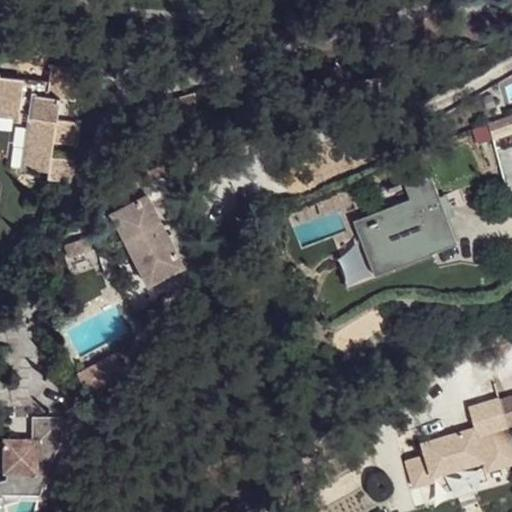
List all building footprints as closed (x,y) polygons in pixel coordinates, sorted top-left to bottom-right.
[(71,99),(77,57),(50,52),(48,71),(0,63),(0,98),(15,101),(17,95),(26,96),(19,155),(46,159),(46,167),(68,171),(72,149),(49,146),(52,130),(72,132),(78,100),(71,99)] [(374,75),(331,86),(336,106),(355,101),(356,105),(380,99),(374,75)] [(190,132),(179,102),(145,113),(157,144),(190,132)] [(511,112),(510,109),(483,119),(489,135),(511,126),(511,112)] [(143,178),(165,167),(158,152),(136,163),(140,171),(143,178)] [(144,273),(183,253),(153,195),(176,185),(165,167),(143,178),(119,190),(106,196),(144,273)] [(451,238),(424,168),(402,177),(409,194),(348,218),(357,241),(334,251),(345,280),(451,238)] [(119,190),(143,178),(140,171),(115,183),(119,190)] [(65,253),(90,245),(85,233),(61,241),(65,253)] [(427,368),(413,380),(421,389),(435,378),(427,368)] [(501,414),(511,410),(511,390),(496,395),(501,414)] [(495,394),(467,403),(473,422),(501,414),(496,395),(495,394)] [(511,410),(501,414),(504,422),(511,419),(511,410)] [(16,489),(37,490),(42,471),(45,466),(59,436),(59,412),(29,412),(29,435),(0,434),(0,469),(0,470),(3,470),(3,475),(0,475),(0,511),(5,511),(2,501),(14,497),(15,495),(16,489)] [(511,449),(504,422),(501,414),(473,422),(418,438),(423,451),(428,470),(480,455),(484,466),(511,457),(511,449)] [(301,467),(293,451),(237,478),(246,494),(301,467)] [(428,470),(423,451),(403,457),(411,483),(430,477),(428,470)] [(356,494),(349,478),(317,493),(324,508),(356,494)]
